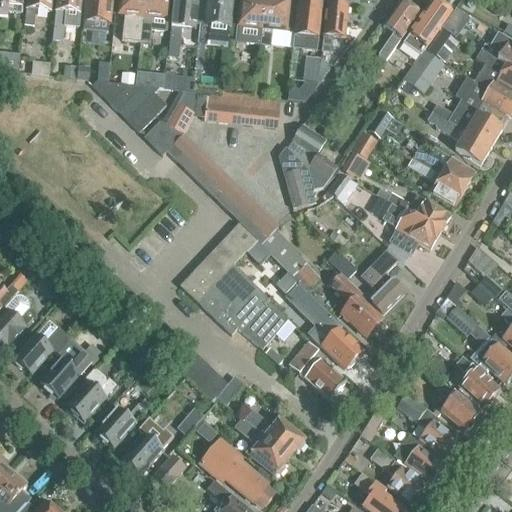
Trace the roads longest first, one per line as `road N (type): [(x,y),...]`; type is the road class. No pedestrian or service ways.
road 1 (residential): [(293,511),(511,172)]
road 2 (residential): [(128,511),(0,400)]
